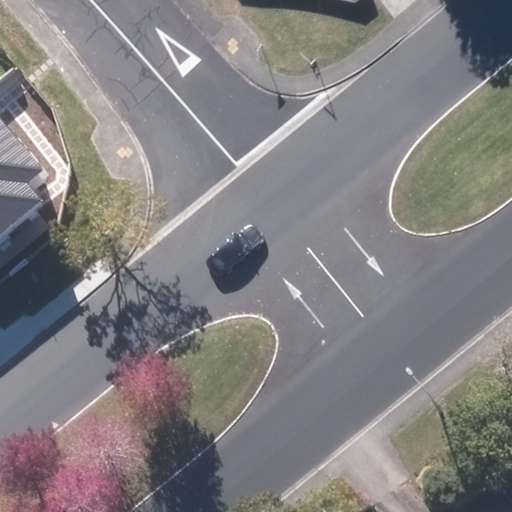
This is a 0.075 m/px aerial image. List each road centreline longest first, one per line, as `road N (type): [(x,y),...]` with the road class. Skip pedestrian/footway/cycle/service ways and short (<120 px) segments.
road 1 (secondary): [(0,424),(275,198)]
road 2 (secondary): [(275,198),(511,5)]
road 3 (residential): [(275,198),(91,0)]
road 4 (secondary): [(398,353),(199,511)]
road 5 (residential): [(275,198),(398,353)]
road 6 (secondary): [(511,259),(398,353)]
